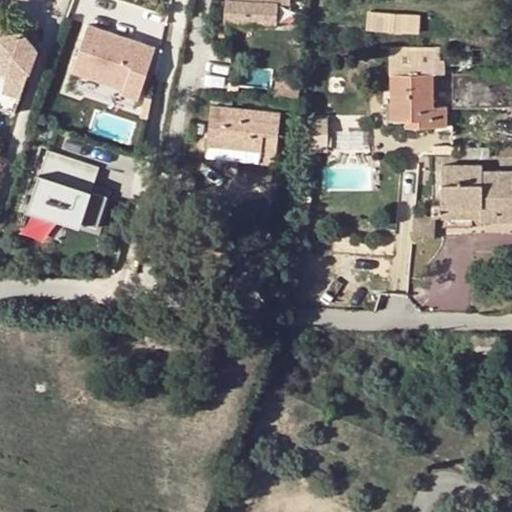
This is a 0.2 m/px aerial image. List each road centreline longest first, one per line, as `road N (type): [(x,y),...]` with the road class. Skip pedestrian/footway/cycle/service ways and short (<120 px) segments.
road 1 (residential): [(0,290),(43,287),(283,316),(511,317)]
road 2 (unknown): [(64,0),(0,220)]
